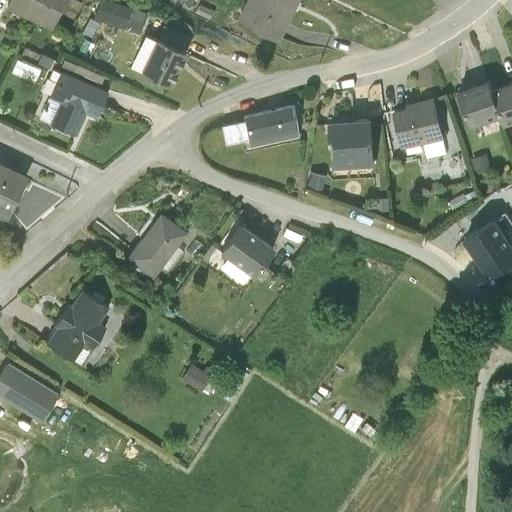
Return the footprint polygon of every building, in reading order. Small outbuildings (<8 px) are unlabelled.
[(63,0),(6,0),(3,5),(50,28),(63,0)] [(294,0),(246,0),(239,20),(280,36),(294,0)] [(189,45),(193,36),(168,25),(164,34),(189,45)] [(179,49),(154,39),(138,78),(163,89),(179,49)] [(108,89),(58,68),(37,115),(76,132),(85,111),(96,116),(108,89)] [(500,118),(491,91),(488,82),(457,93),(469,130),(500,118)] [(511,84),(491,91),(500,118),(504,128),(511,125),(511,84)] [(434,104),(393,113),(401,149),(442,141),(434,104)] [(299,137),(292,106),(242,118),(249,148),(299,137)] [(371,120),(328,122),(331,171),(373,169),(371,120)] [(24,173),(0,162),(0,212),(6,215),(24,173)] [(186,230),(159,210),(124,256),(152,276),(186,230)] [(511,260),(511,224),(504,212),(466,238),(490,273),(511,260)] [(273,246),(239,221),(219,250),(226,255),(250,272),(253,274),(273,246)] [(250,272),(226,255),(218,265),(242,282),(250,272)] [(108,303),(80,283),(43,337),(72,357),(108,303)] [(213,371),(191,358),(183,373),(204,386),(213,371)] [(56,392),(3,359),(0,362),(0,392),(40,417),(56,392)]
